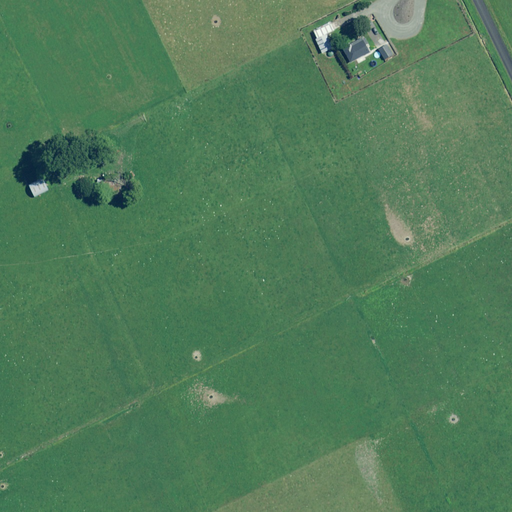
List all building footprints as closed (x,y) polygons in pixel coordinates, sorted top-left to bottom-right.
[(333,31),(330,23),(312,31),(322,54),(332,49),(325,34),(333,31)] [(362,38),(342,49),(349,64),(369,53),(362,38)] [(391,56),(385,45),(377,49),(383,60),(391,56)] [(124,175),(111,175),(111,181),(94,180),(94,198),(123,199),(124,175)] [(51,190),(46,178),(29,185),(35,197),(51,190)]
